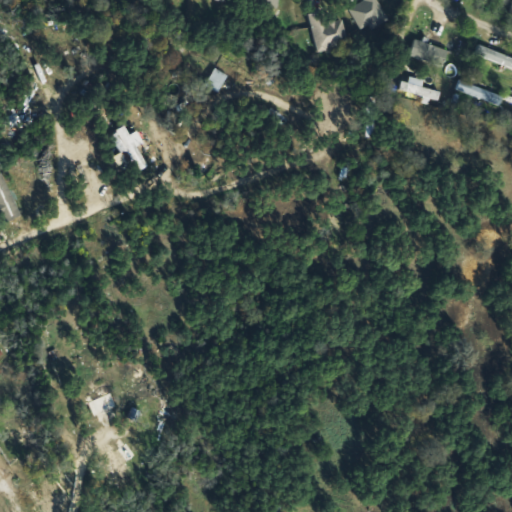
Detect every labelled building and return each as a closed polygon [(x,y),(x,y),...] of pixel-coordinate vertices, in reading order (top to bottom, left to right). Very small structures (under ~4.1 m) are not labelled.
[(370,26),(372,30),(389,20),(376,0),(364,0),(365,1),(350,10),(362,30),(370,26)] [(327,23),(325,12),(311,14),(317,51),(348,45),(344,20),(327,23)] [(449,51),(416,39),(410,56),(443,67),(449,51)] [(511,68),(511,58),(480,45),(476,54),(511,68)] [(457,89),(501,106),(504,97),(461,81),(457,89)] [(116,132),(139,170),(151,163),(129,124),(116,132)] [(117,237),(109,237),(109,268),(117,268),(117,237)] [(117,411),(116,389),(100,390),(100,398),(94,398),(95,413),(117,411)] [(112,455),(115,460),(106,466),(125,494),(139,485),(126,466),(140,456),(130,442),(112,455)]
